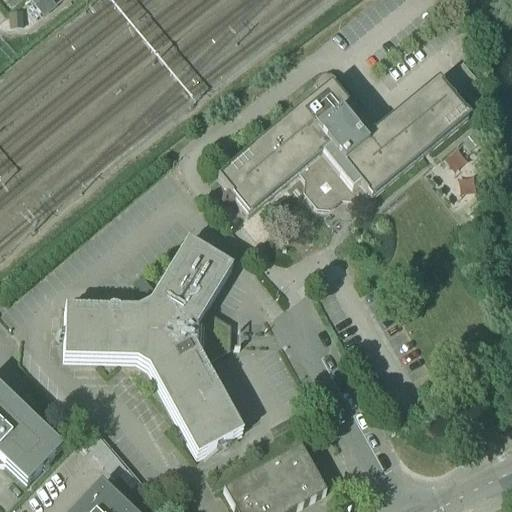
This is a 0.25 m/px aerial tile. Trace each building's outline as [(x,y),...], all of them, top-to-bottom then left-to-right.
[(29,0),(28,2),(42,19),(54,9),(45,0),(29,0)] [(330,84),(328,83),(324,83),(321,83),(318,85),(315,88),(315,92),(315,95),(316,97),(319,101),(215,186),(246,224),(298,181),(303,188),(303,200),(315,215),(326,217),(342,204),(354,205),(362,199),(368,207),(465,127),(435,90),(369,144),(358,131),(365,125),(332,85),(331,85),(330,84)] [(203,319),(230,277),(186,249),(148,310),(137,318),(63,316),(62,368),(133,369),(146,376),(194,466),(240,441),(203,371),(214,364),(215,327),(203,319)] [(0,469),(24,493),(60,455),(0,398),(0,469)] [(112,484),(126,472),(82,419),(68,431),(79,445),(112,484)] [(228,511),(301,511),(323,500),(299,455),(221,497),(228,511)] [(119,511),(98,492),(79,511),(119,511)]
